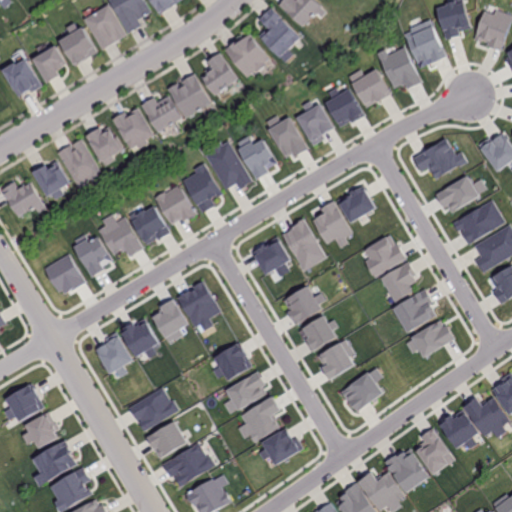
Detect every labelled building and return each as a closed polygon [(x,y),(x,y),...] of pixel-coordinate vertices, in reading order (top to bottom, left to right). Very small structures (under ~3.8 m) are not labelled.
[(11,0),(0,0),(0,4),(6,9),(13,2),(11,0)] [(143,18),(147,25),(131,35),(110,0),(144,0),(152,12),(143,18)] [(151,0),(162,15),(185,0),(151,0)] [(322,21),(315,16),(304,28),(280,7),(287,0),(295,0),(297,2),(298,0),(317,0),(324,6),(322,8),(328,14),(322,21)] [(465,0),(455,0),(456,2),(438,8),(448,39),(475,30),(465,0)] [(110,5),(85,20),(103,50),(128,36),(110,5)] [(486,11),(476,41),(504,51),(511,27),(511,13),(497,8),(495,14),(486,11)] [(264,39),(271,32),(261,22),(274,10),(303,40),(283,59),(264,39)] [(431,19),(404,31),(421,68),(448,56),(431,19)] [(60,41),(76,67),(99,53),(84,28),(79,30),(75,24),(68,28),(71,34),(60,41)] [(258,75),(257,73),(249,79),(228,52),(237,44),(239,46),(252,36),(272,62),(267,66),(268,67),(258,75)] [(390,55),(387,49),(377,54),(394,89),(405,84),(408,90),(423,82),(406,47),(390,55)] [(35,60),(48,84),(62,77),(59,71),(67,66),(57,48),(35,60)] [(217,97),(204,79),(215,71),(209,64),(221,55),(240,80),(217,97)] [(26,58),(3,71),(20,99),(42,86),(26,58)] [(391,93),(377,69),(366,76),(363,69),(348,77),(366,107),(391,93)] [(170,89),(187,118),(213,103),(195,73),(170,89)] [(350,90),(341,96),(336,88),(328,93),(332,99),(325,104),(342,130),(366,114),(350,90)] [(144,105),(160,132),(184,117),(171,95),(160,102),(157,97),(144,105)] [(336,128),(321,104),(316,107),(312,100),(303,106),(307,113),(298,118),(316,147),(327,140),(324,135),(336,128)] [(139,106),(115,120),(133,149),(139,145),(142,149),(150,144),(148,140),(156,135),(139,106)] [(292,117),(283,122),(278,115),(266,122),(288,157),(295,153),(298,158),(312,150),(292,117)] [(88,138),(101,129),(104,135),(111,130),(124,152),(115,158),(117,161),(106,167),(88,138)] [(492,136),(480,145),(499,171),(511,161),(511,142),(504,132),(494,139),(492,136)] [(265,139),(256,145),(251,135),(237,143),(259,181),(272,173),(270,168),(279,163),(265,139)] [(447,138),(414,158),(423,173),(430,169),(436,180),(468,161),(462,152),(457,155),(447,138)] [(74,154),(79,151),(75,145),(83,140),(105,176),(97,181),(95,177),(86,183),(87,185),(80,190),(58,156),(70,148),(74,154)] [(231,141),(207,155),(228,191),(239,184),(243,190),(256,182),(231,141)] [(58,160),(49,166),(48,164),(34,173),(49,198),(54,195),(56,199),(65,194),(62,189),(72,183),(58,160)] [(215,199),(224,193),(206,164),(197,169),(199,172),(184,181),(205,214),(219,206),(215,199)] [(452,215),(491,189),(484,179),(475,185),(469,175),(439,196),(452,215)] [(48,209),(31,181),(19,188),(15,182),(3,189),(20,218),(36,208),(40,214),(48,209)] [(338,199),(353,224),(380,208),(365,183),(338,199)] [(180,185),(156,199),(173,226),(184,219),(186,222),(198,215),(180,185)] [(494,199),(456,222),(471,246),(509,222),(494,199)] [(335,201),(322,209),(324,213),(312,220),(328,246),(337,240),(342,248),(349,244),(346,238),(354,234),(335,201)] [(172,233),(156,206),(142,214),(139,210),(129,216),(147,248),(172,233)] [(146,250),(126,216),(119,220),(115,213),(103,221),(106,227),(99,231),(114,256),(126,249),(132,258),(146,250)] [(305,220),(282,234),(306,272),(329,258),(305,220)] [(511,227),(511,226),(478,246),(484,257),(477,260),(485,274),(511,257),(511,227)] [(116,262),(100,236),(91,242),(87,235),(71,244),(91,277),(116,262)] [(295,260),(281,235),(253,251),(267,275),(277,269),(282,277),(292,271),(288,264),(295,260)] [(376,276),(405,259),(392,236),(368,251),(372,258),(368,262),(376,276)] [(69,255),(45,269),(62,297),(86,283),(69,255)] [(409,263),(382,278),(397,304),(418,293),(413,285),(419,281),(409,263)] [(511,266),(492,278),(500,290),(496,292),(503,304),(511,298),(511,266)] [(225,311),(207,280),(177,298),(195,328),(201,324),(205,332),(215,326),(211,319),(225,311)] [(310,287),(284,302),(297,325),(325,309),(322,305),(329,301),(324,293),(316,298),(310,287)] [(428,291),(396,310),(409,333),(439,317),(432,304),(435,303),(428,291)] [(174,301),(151,315),(170,346),(186,336),(182,329),(188,325),(174,301)] [(0,310),(0,328),(8,324),(0,310)] [(336,319),(331,323),(326,314),(299,331),(313,354),(339,338),(334,331),(341,327),(336,319)] [(146,318),(123,331),(137,357),(146,352),(149,358),(158,353),(155,347),(160,343),(146,318)] [(443,318),(406,340),(414,353),(420,350),(425,358),(455,340),(443,318)] [(118,332),(106,339),(108,342),(96,349),(111,374),(117,370),(121,378),(129,373),(125,366),(134,361),(118,332)] [(348,338),(318,356),(332,380),(357,365),(351,356),(357,353),(348,338)] [(240,345),(216,359),(220,366),(212,371),(217,380),(226,375),(229,380),(253,366),(240,345)] [(379,368),(343,394),(359,415),(388,394),(379,382),(385,378),(379,368)] [(259,373),(227,391),(232,399),(224,404),(230,416),(270,393),(259,373)] [(511,377),(494,390),(511,416),(511,377)] [(32,385),(8,399),(14,407),(6,412),(11,420),(17,416),(22,424),(46,409),(32,385)] [(165,386),(130,408),(145,432),(180,411),(165,386)] [(254,443),(280,427),(273,416),(281,410),(273,397),(242,417),(246,424),(238,429),(246,440),(251,437),(254,443)] [(467,406),(487,436),(496,430),(502,438),(511,432),(508,426),(511,423),(511,421),(497,399),(486,406),(480,397),(467,406)] [(464,406),(440,423),(458,449),(468,443),(472,449),(480,443),(476,438),(483,433),(464,406)] [(50,414),(29,426),(32,430),(23,436),(29,445),(35,441),(40,450),(63,436),(50,414)] [(175,422),(148,438),(160,459),(188,443),(175,422)] [(286,426),(262,443),(266,449),(260,453),(265,460),(271,456),(277,465),(301,448),(286,426)] [(436,427),(422,436),(427,444),(419,450),(436,476),(458,461),(436,427)] [(65,441),(35,459),(43,473),(36,477),(42,486),(79,464),(65,441)] [(200,442),(164,466),(179,489),(215,465),(200,442)] [(412,447),(388,464),(409,493),(433,477),(412,447)] [(85,467),(52,486),(60,499),(55,502),(61,511),(63,511),(95,494),(89,482),(92,480),(85,467)] [(358,481),(380,511),(388,507),(391,511),(393,511),(404,505),(400,500),(406,496),(390,473),(382,479),(375,469),(358,481)] [(225,473),(187,494),(197,511),(214,511),(231,503),(223,488),(231,483),(225,473)] [(337,503),(343,511),(377,511),(357,482),(345,490),(349,495),(337,503)] [(511,511),(511,497),(510,493),(493,503),(498,511),(511,511)] [(108,511),(99,497),(75,511),(108,511)] [(313,511),(337,511),(330,501),(313,511)]
